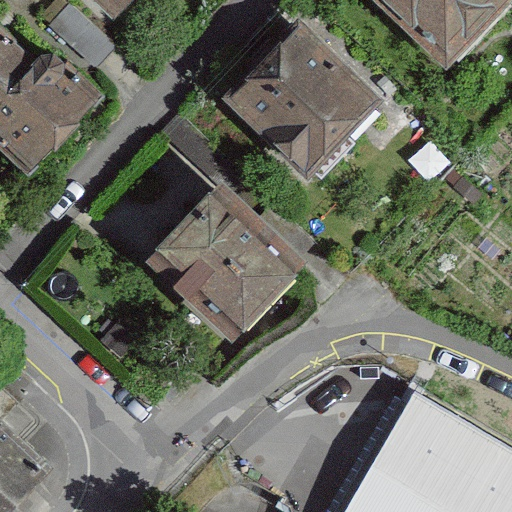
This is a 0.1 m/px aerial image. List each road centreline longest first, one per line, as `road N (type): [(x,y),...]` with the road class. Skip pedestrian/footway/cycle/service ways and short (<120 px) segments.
road 1 (residential): [(0,271),(267,0)]
road 2 (residential): [(112,511),(131,463),(103,406),(0,311)]
